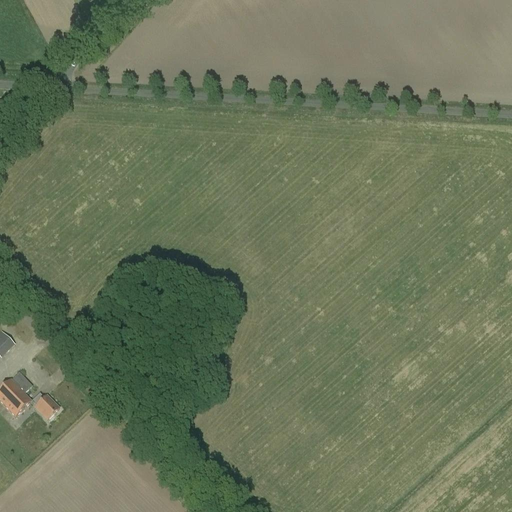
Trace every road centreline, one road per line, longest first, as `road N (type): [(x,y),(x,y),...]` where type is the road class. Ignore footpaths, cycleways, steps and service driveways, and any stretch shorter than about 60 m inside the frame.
road 1 (unclassified): [(52,87),(511,115)]
road 2 (unclassified): [(219,511),(0,293)]
